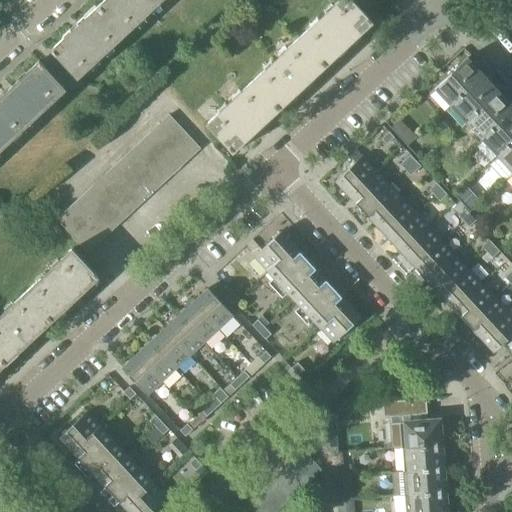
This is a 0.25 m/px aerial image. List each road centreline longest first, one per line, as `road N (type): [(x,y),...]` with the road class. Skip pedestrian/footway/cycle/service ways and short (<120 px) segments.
road 1 (residential): [(0,426),(272,168)]
road 2 (residential): [(272,168),(427,13)]
road 3 (residential): [(410,316),(272,168)]
road 4 (residential): [(294,427),(410,316)]
road 5 (residential): [(202,511),(294,427)]
